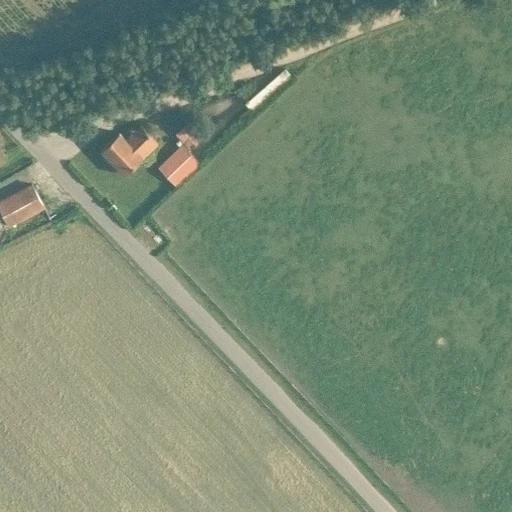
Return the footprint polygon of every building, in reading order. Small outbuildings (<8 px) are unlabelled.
[(408,46),(387,53),(396,76),(399,75),(416,69),(408,46)] [(261,114),(300,78),(292,70),(254,106),(261,114)] [(197,122),(183,136),(196,150),(210,137),(197,122)] [(125,175),(143,157),(142,156),(158,142),(141,125),(126,139),(120,132),(101,149),(125,175)] [(176,185),(190,171),(200,162),(182,144),(159,167),(176,185)] [(32,184),(15,193),(0,200),(0,223),(6,221),(8,225),(44,206),(32,184)]
